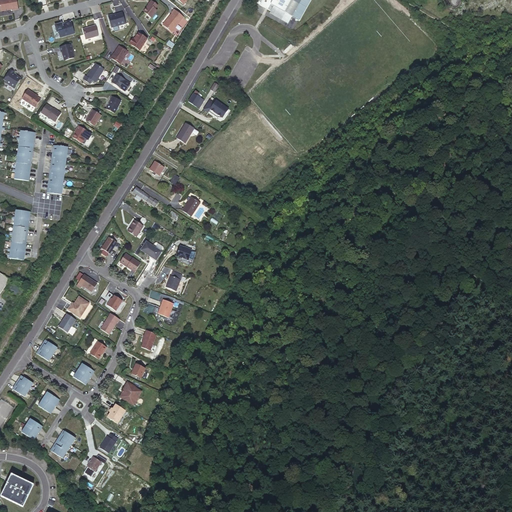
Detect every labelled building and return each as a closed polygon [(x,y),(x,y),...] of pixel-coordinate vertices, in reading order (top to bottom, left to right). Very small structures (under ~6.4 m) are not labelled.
[(16,12),(14,0),(8,0),(0,1),(0,13),(11,12),(11,13),(16,12)] [(286,8),(272,0),(269,5),(271,7),(271,8),(283,15),(286,8)] [(272,0),(302,17),(306,10),(311,0),(272,0)] [(143,13),(150,19),(156,12),(154,10),(156,7),(150,2),(147,6),(148,6),(143,13)] [(163,27),(172,34),(184,19),(175,11),(172,15),(173,15),(163,27)] [(110,28),(111,29),(124,25),(121,14),(111,17),(111,16),(107,18),(110,28)] [(57,34),(59,39),(72,35),(69,25),(63,27),(63,28),(60,28),(60,26),(54,28),(56,34),(57,34)] [(94,27),(81,31),(84,41),(97,37),(94,27)] [(130,45),(140,52),(147,40),(139,35),(134,41),(133,40),(130,45)] [(70,46),(58,49),(59,54),(60,54),(63,61),(64,62),(73,60),(70,51),(71,50),(70,46)] [(109,59),(118,65),(126,53),(117,47),(109,59)] [(90,82),(94,84),(103,71),(94,65),(85,78),(84,77),(81,81),(88,85),(90,82)] [(14,72),(10,70),(3,80),(7,82),(6,84),(13,89),(20,79),(14,75),(14,74),(13,73),(14,72)] [(120,89),(125,82),(117,76),(112,83),(120,89)] [(130,85),(125,82),(120,89),(125,92),(130,85)] [(27,90),(21,99),(34,108),(40,100),(37,98),(37,97),(27,90)] [(198,93),(195,91),(187,102),(198,109),(202,103),(199,101),(200,99),(196,96),(198,93)] [(103,109),(114,115),(120,103),(111,98),(110,102),(106,110),(103,109)] [(210,100),(203,110),(207,112),(208,110),(219,117),(222,116),(227,109),(215,100),(213,103),(210,100)] [(40,113),(54,123),(60,114),(55,111),(55,112),(52,110),(45,105),(40,113)] [(84,122),(93,128),(100,118),(91,112),(84,122)] [(195,128),(185,122),(176,137),(185,143),(195,128)] [(87,134),(78,128),(71,139),(81,145),(83,141),(82,140),(87,134)] [(33,137),(31,137),(32,133),(19,131),(18,138),(16,137),(15,139),(33,142),(33,137)] [(33,142),(15,139),(15,140),(18,141),(17,147),(29,149),(30,145),(32,146),(33,142)] [(31,153),(29,153),(29,149),(17,147),(16,154),(13,153),(13,155),(30,157),(31,153)] [(66,149),(54,147),(53,151),(51,150),(50,154),(65,157),(68,157),(68,156),(65,155),(66,149)] [(65,157),(50,154),(50,158),(52,159),(51,163),(64,165),(65,158),(67,159),(68,157),(65,157)] [(30,157),(13,155),(12,156),(15,157),(14,163),(27,165),(27,161),(29,162),(30,157)] [(164,168),(155,162),(150,171),(154,173),(152,176),(155,178),(157,175),(159,176),(164,168)] [(27,165),(14,163),(13,169),(10,169),(10,170),(27,173),(28,169),(26,169),(27,165)] [(64,165),(51,163),(50,167),(48,166),(48,170),(65,173),(65,172),(63,171),(64,165)] [(27,173),(10,170),(10,172),(12,172),(12,179),(24,181),(25,177),(27,177),(27,173)] [(65,173),(48,170),(47,174),(49,175),(48,178),(61,181),(62,174),(65,175),(65,173)] [(180,179),(176,176),(172,183),(176,186),(180,179)] [(61,181),(48,178),(48,182),(46,182),(45,186),(62,189),(63,187),(60,187),(61,181)] [(62,189),(45,186),(44,190),(46,190),(46,194),(58,196),(59,190),(62,190),(62,189)] [(150,198),(138,190),(136,194),(147,201),(150,198)] [(202,204),(192,198),(182,212),(193,218),(202,204)] [(8,216),(7,218),(25,221),(25,217),(24,216),(24,213),(11,211),(10,217),(8,216)] [(179,216),(172,212),(169,217),(176,222),(179,216)] [(25,221),(7,218),(7,220),(10,220),(9,226),(22,229),(22,225),(24,225),(25,221)] [(144,228),(134,222),(127,234),(136,240),(144,228)] [(5,232),(5,234),(22,237),(23,233),(21,232),(22,229),(9,226),(8,233),(5,232)] [(22,237),(5,234),(5,235),(7,236),(6,242),(19,244),(20,240),(21,241),(22,237)] [(110,238),(102,249),(110,254),(118,243),(110,238)] [(2,248),(2,250),(20,253),(20,249),(18,248),(19,244),(6,242),(5,249),(2,248)] [(161,252),(146,242),(140,250),(156,260),(161,252)] [(191,250),(179,247),(176,256),(188,260),(191,250)] [(20,253),(2,250),(2,251),(5,252),(4,258),(16,260),(17,256),(19,257),(20,253)] [(135,273),(141,264),(126,254),(120,263),(135,273)] [(82,286),(87,277),(84,275),(78,284),(82,286)] [(181,280),(170,276),(169,280),(169,281),(169,283),(168,283),(166,288),(176,292),(181,280)] [(97,284),(87,277),(82,286),(91,292),(97,284)] [(114,296),(112,299),(110,302),(109,301),(106,305),(115,311),(122,301),(114,296)] [(79,297),(74,305),(73,307),(71,306),(68,311),(80,318),(89,304),(79,297)] [(173,304),(163,300),(158,314),(168,318),(173,304)] [(76,320),(67,315),(59,328),(67,333),(76,320)] [(120,320),(111,315),(101,330),(109,335),(117,323),(118,324),(120,320)] [(146,331),(142,341),(143,342),(141,348),(150,352),(156,335),(146,331)] [(44,345),(43,344),(41,347),(53,355),(57,348),(46,341),(44,345)] [(107,348),(98,342),(90,354),(98,360),(102,354),(104,351),(104,352),(107,348)] [(53,355),(41,347),(38,351),(40,352),(38,355),(49,362),(53,355)] [(93,371),(82,364),(78,371),(90,379),(92,375),(91,374),(93,371)] [(145,369),(135,365),(133,369),(134,369),(133,371),(132,371),(131,374),(140,379),(145,369)] [(88,382),(90,379),(78,371),(73,378),(84,385),(86,381),(88,382)] [(34,384),(23,377),(20,381),(19,380),(17,383),(29,391),(34,384)] [(29,391),(17,383),(14,386),(16,387),(14,391),(25,398),(29,391)] [(133,406),(141,392),(127,383),(119,398),(133,406)] [(58,400),(47,393),(43,400),(55,408),(58,404),(56,403),(58,400)] [(55,408),(43,400),(38,407),(49,413),(52,410),(53,411),(55,408)] [(125,411),(116,405),(113,410),(112,409),(110,412),(111,413),(108,418),(117,424),(125,411)] [(26,426),(39,434),(41,431),(39,430),(41,426),(30,419),(26,426)] [(36,437),(39,434),(26,426),(22,433),(33,440),(35,436),(36,437)] [(76,439),(64,431),(61,434),(63,435),(61,439),(72,446),(76,439)] [(108,437),(100,448),(109,454),(118,439),(111,434),(109,437),(108,437)] [(72,446),(61,439),(59,442),(57,441),(55,444),(68,452),(72,446)] [(68,452),(55,444),(53,448),(54,449),(52,452),(63,459),(68,452)] [(94,457),(87,467),(96,472),(102,462),(105,464),(107,461),(99,455),(96,459),(94,457)] [(9,480),(0,500),(0,502),(21,511),(32,490),(9,480)]
